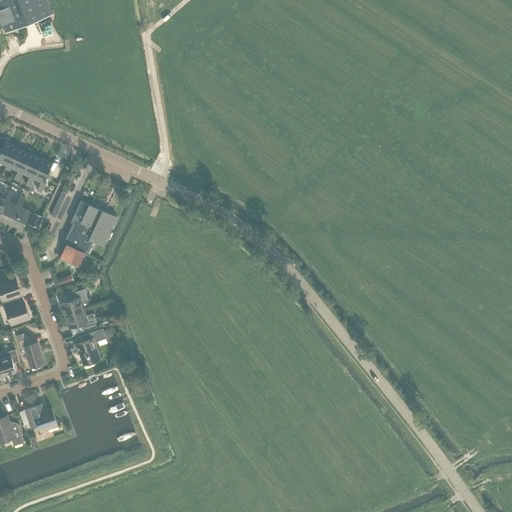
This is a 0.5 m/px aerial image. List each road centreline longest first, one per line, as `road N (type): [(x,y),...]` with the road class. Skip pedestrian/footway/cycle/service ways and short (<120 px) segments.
road 1 (tertiary): [(479,511),(318,303),(237,222),(1,106)]
road 2 (residential): [(29,251),(67,369),(0,393)]
